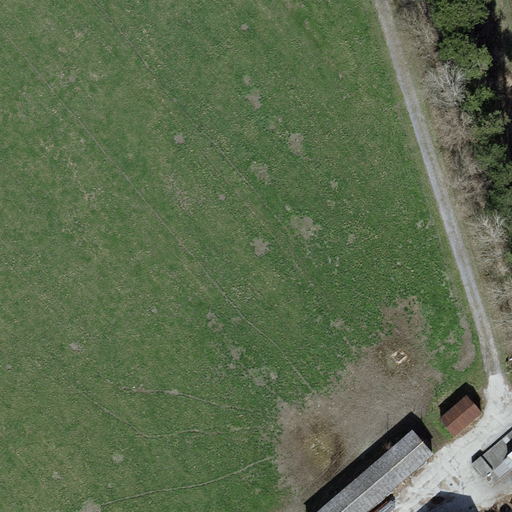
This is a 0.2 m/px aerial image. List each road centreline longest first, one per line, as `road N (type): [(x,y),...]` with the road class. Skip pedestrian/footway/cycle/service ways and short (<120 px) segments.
road 1 (track): [(379,0),(493,359),(499,416)]
road 2 (track): [(499,416),(390,511)]
